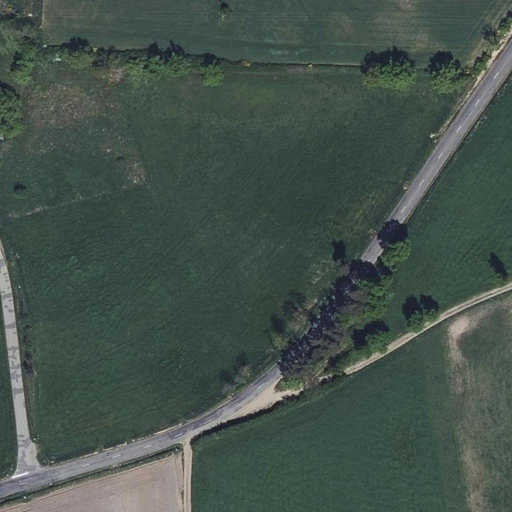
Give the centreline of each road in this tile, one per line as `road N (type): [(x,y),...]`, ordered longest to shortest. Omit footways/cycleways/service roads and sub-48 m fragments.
road 1 (tertiary): [(35,483),(194,433),(286,367),(511,54)]
road 2 (track): [(511,281),(286,367)]
road 3 (unclassified): [(35,483),(0,248)]
